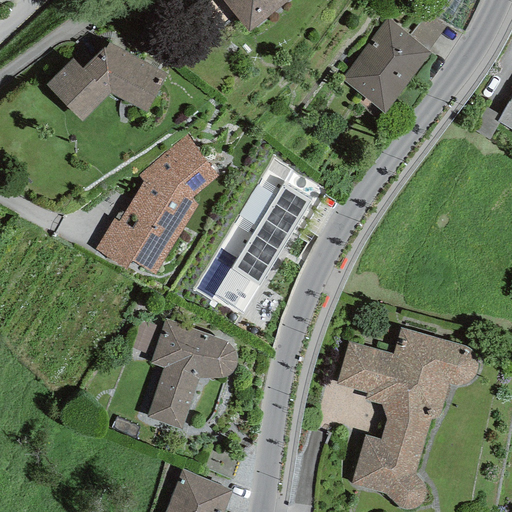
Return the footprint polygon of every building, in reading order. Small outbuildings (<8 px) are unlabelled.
[(225,0),(248,28),(283,0),(225,0)] [(430,49),(386,18),(342,80),(386,111),(430,49)] [(166,73),(109,40),(105,47),(103,44),(82,66),(72,56),(45,82),(81,121),(109,92),(145,112),(166,73)] [(511,95),(501,114),(485,105),(471,129),(489,140),(500,121),(511,127),(511,95)] [(218,174),(186,135),(138,176),(142,180),(118,221),(113,217),(93,249),(125,268),(132,259),(155,273),(197,204),(191,195),(218,174)] [(274,159),(193,289),(216,303),(219,297),(241,311),(291,232),(298,237),(327,191),(274,159)] [(149,346),(156,317),(140,313),(133,342),(149,346)] [(150,363),(162,367),(146,417),(181,429),(199,377),(222,376),(226,374),(231,371),(233,367),(235,363),(237,355),(235,349),(233,345),(228,340),(164,321),(150,363)] [(466,346),(399,328),(393,353),(349,341),(335,384),(366,391),(364,399),(381,403),(386,417),(380,440),(364,434),(350,482),(378,491),(384,493),(388,497),(396,504),(401,507),(404,508),(409,508),(414,508),(417,506),(420,503),(422,499),(423,496),(424,492),(423,488),(423,484),(420,481),(414,472),(430,419),(432,419),(436,417),(438,416),(440,411),(447,384),(453,384),(461,384),(467,381),(471,379),(475,372),(477,366),(476,360),(475,354),(472,350),(466,346)] [(222,511),(232,488),(180,468),(163,511),(222,511)]
